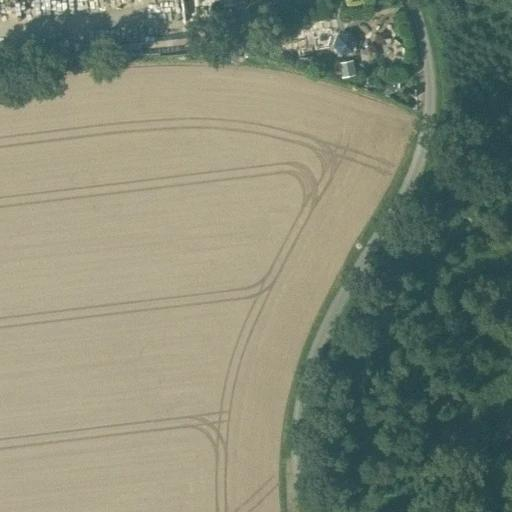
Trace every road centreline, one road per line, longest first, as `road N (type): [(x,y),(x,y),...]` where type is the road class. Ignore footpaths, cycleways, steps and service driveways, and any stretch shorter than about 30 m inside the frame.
road 1 (unclassified): [(411,0),(426,70),(425,136),(405,193),(329,318),(306,378),(296,442),(307,511)]
road 2 (unknown): [(377,511),(511,443)]
